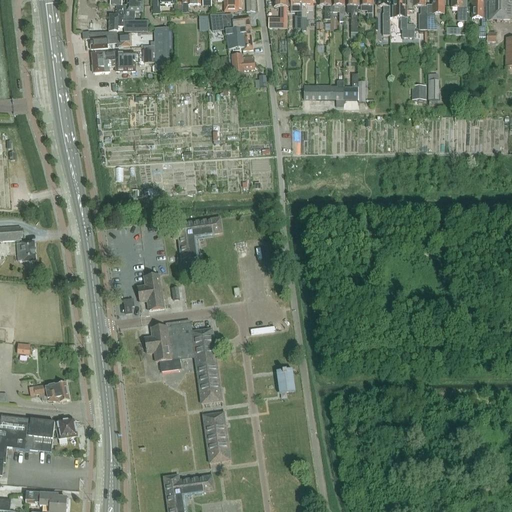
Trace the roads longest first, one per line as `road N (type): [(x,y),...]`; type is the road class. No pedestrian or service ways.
road 1 (primary): [(110,511),(98,327),(46,0)]
road 2 (track): [(281,189),(393,160),(511,161)]
road 3 (track): [(361,171),(365,185),(388,194),(502,193)]
